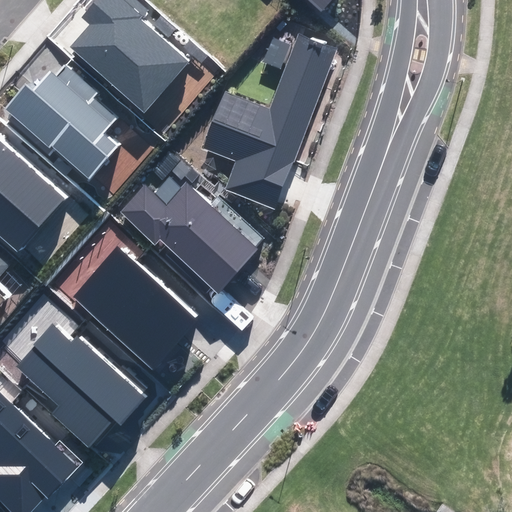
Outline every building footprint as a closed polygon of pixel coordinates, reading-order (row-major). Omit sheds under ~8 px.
[(95,19),(71,45),(146,113),(189,65),(138,19),(145,11),(132,0),(97,0),(86,12),(95,19)] [(310,0),(322,10),(330,0),(310,0)] [(295,35),(267,110),(221,92),(199,150),(232,162),(221,191),(278,212),(338,51),(295,35)] [(40,63),(0,110),(0,116),(80,184),(124,134),(40,63)] [(0,137),(0,245),(16,260),(70,201),(0,137)] [(146,186),(122,212),(155,241),(159,237),(219,292),(265,242),(217,198),(211,205),(176,173),(156,195),(146,186)] [(118,248),(73,297),(151,368),(196,318),(118,248)] [(56,318),(9,369),(92,444),(139,392),(56,318)] [(55,445),(0,395),(0,498),(14,511),(29,511),(46,494),(49,497),(82,462),(59,441),(55,445)]
